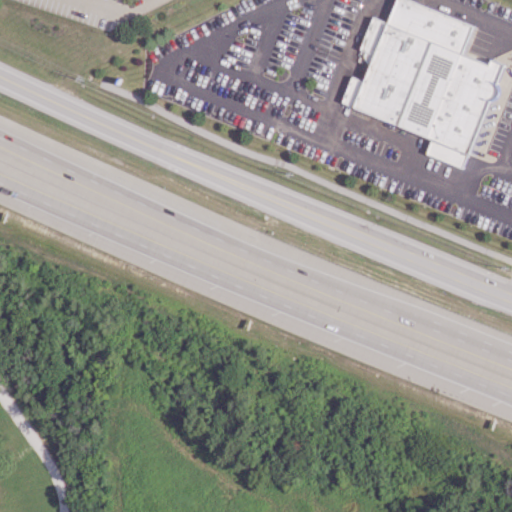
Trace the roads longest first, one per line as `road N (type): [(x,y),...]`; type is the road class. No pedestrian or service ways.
road 1 (tertiary): [(511,297),(0,76)]
road 2 (motorway): [(0,182),(511,397)]
road 3 (motorway): [(325,284),(0,136)]
road 4 (motorway): [(511,361),(325,284)]
